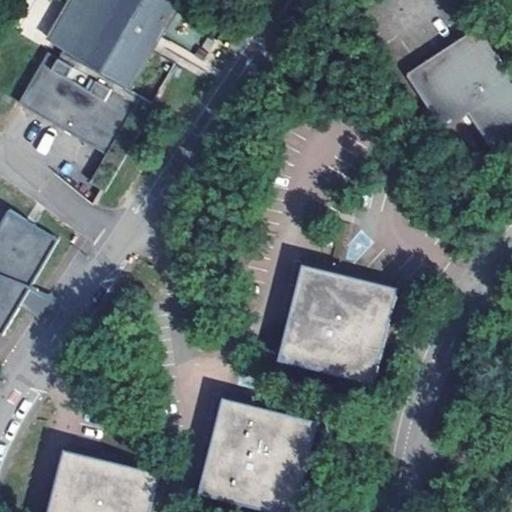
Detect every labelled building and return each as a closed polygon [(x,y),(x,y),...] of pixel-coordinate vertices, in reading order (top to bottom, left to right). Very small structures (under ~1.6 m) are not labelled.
[(69,0),(52,28),(63,34),(58,43),(47,36),(16,87),(103,140),(87,168),(98,175),(149,89),(125,74),(151,31),(169,0),(69,0)] [(511,95),(479,46),(412,89),(452,149),(476,134),(497,165),(511,154),(511,95)] [(0,330),(5,334),(29,293),(61,238),(10,208),(0,225),(0,330)] [(301,277),(279,366),(369,388),(380,344),(390,299),(301,277)] [(221,411),(197,502),(237,511),(291,511),(300,481),(312,433),(221,411)] [(133,511),(140,487),(50,464),(37,511),(133,511)]
